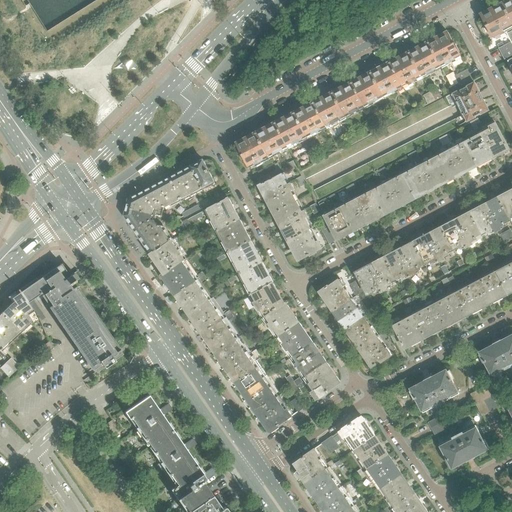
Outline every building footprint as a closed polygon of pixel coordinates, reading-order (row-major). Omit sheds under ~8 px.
[(511,1),(511,2),(510,1),(509,0),(507,0),(501,3),(502,4),(511,23),(511,1)] [(511,27),(511,23),(502,4),(501,3),(481,14),(493,37),(511,27)] [(461,58),(447,32),(427,42),(441,68),(450,63),(461,58)] [(441,68),(427,42),(408,52),(421,78),(441,68)] [(502,54),(511,48),(511,46),(510,43),(499,49),(502,54)] [(505,59),(511,55),(511,48),(502,54),(505,59)] [(421,78),(408,52),(389,62),(402,88),(421,78)] [(402,88),(389,62),(370,72),(383,98),(402,88)] [(457,82),(470,75),(467,70),(454,76),(457,81),(457,82)] [(383,98),(370,72),(351,82),(364,108),(383,98)] [(460,87),(473,80),(470,75),(457,82),(460,87)] [(460,87),(457,82),(457,81),(450,85),(453,91),(460,87)] [(364,108),(351,82),(332,92),(345,117),(364,108)] [(489,110),(484,100),(480,93),(475,83),(454,94),(459,104),(462,111),(464,115),(468,122),(489,110)] [(442,97),(438,89),(431,92),(430,92),(432,96),(435,101),(442,97)] [(345,117),(332,92),(313,102),(326,127),(345,117)] [(459,104),(454,94),(453,93),(447,97),(451,106),(452,108),(459,104)] [(451,106),(447,97),(442,99),(447,108),(451,106)] [(447,108),(442,99),(437,102),(442,111),(447,108)] [(326,127),(313,102),(294,113),(307,138),(326,127)] [(442,111),(437,102),(433,104),(437,113),(442,111)] [(437,113),(433,104),(428,106),(433,115),(437,113)] [(400,114),(396,105),(393,107),(390,108),(390,109),(394,117),(400,114)] [(433,115),(428,106),(423,109),(428,118),(433,115)] [(428,118),(423,109),(419,111),(423,120),(428,118)] [(423,120),(419,111),(414,114),(419,122),(423,120)] [(307,138),(294,113),(275,123),(288,148),(307,138)] [(419,122),(414,114),(410,116),(414,125),(419,122)] [(414,125),(410,116),(405,119),(409,127),(414,125)] [(409,127),(405,119),(400,121),(405,130),(409,127)] [(459,126),(455,119),(451,122),(454,129),(459,126)] [(405,130),(400,121),(396,124),(400,132),(405,130)] [(454,129),(451,122),(446,124),(450,131),(454,129)] [(288,148),(275,123),(256,133),(269,158),(288,148)] [(400,132),(396,124),(391,126),(395,134),(400,132)] [(450,131),(446,124),(442,126),(445,133),(450,131)] [(509,149),(496,124),(480,132),(481,134),(494,158),(509,149)] [(395,134),(391,126),(386,128),(391,137),(395,134)] [(445,133),(442,126),(437,129),(441,136),(445,133)] [(391,137),(386,128),(382,131),(386,139),(391,137)] [(441,136),(437,129),(432,131),(436,138),(441,136)] [(386,139),(382,131),(377,133),(381,141),(386,139)] [(436,138),(432,131),(428,133),(432,141),(436,138)] [(250,168),(269,158),(256,133),(237,143),(250,168)] [(381,141),(377,133),(372,136),(377,144),(381,141)] [(432,141),(428,133),(423,136),(427,143),(432,141)] [(481,134),(466,142),(478,166),(494,158),(481,134)] [(377,144),(372,136),(368,138),(372,146),(377,144)] [(427,143),(423,136),(419,138),(423,145),(427,143)] [(372,146),(368,138),(363,141),(367,149),(372,146)] [(423,145),(419,138),(414,140),(418,148),(423,145)] [(418,148),(414,140),(410,142),(414,150),(418,148)] [(367,149),(363,141),(358,143),(363,151),(367,149)] [(414,150),(410,142),(405,145),(409,152),(414,150)] [(478,166),(466,142),(450,150),(463,174),(478,166)] [(310,143),(308,145),(315,159),(318,157),(315,153),(314,149),(310,143)] [(363,151),(358,143),(354,146),(358,153),(363,151)] [(409,152),(405,145),(401,147),(405,155),(409,152)] [(358,153),(354,146),(349,148),(353,156),(358,153)] [(405,155),(401,147),(396,149),(400,157),(405,155)] [(353,156),(349,148),(345,151),(348,158),(353,156)] [(400,157),(396,149),(392,151),(396,159),(400,157)] [(463,174),(450,150),(434,158),(447,182),(463,174)] [(348,158),(345,151),(340,153),(344,160),(348,158)] [(396,159),(392,151),(387,154),(391,162),(396,159)] [(344,160),(340,153),(335,155),(339,163),(344,160)] [(391,162),(387,154),(383,156),(387,164),(391,162)] [(339,163),(335,155),(331,158),(334,165),(339,163)] [(387,164),(383,156),(378,158),(382,166),(387,164)] [(334,165),(331,158),(326,160),(330,168),(334,165)] [(382,166),(378,158),(373,160),(378,169),(382,166)] [(447,182),(434,158),(419,166),(432,190),(447,182)] [(216,184),(209,172),(203,160),(197,164),(192,166),(203,188),(207,187),(208,188),(216,184)] [(330,168),(326,160),(321,163),(325,170),(330,168)] [(378,169),(373,160),(369,163),(373,171),(378,169)] [(283,174),(278,163),(274,165),(279,176),(283,174)] [(325,170),(321,163),(317,165),(320,172),(325,170)] [(373,171),(369,163),(364,165),(369,174),(373,171)] [(273,171),(276,177),(279,176),(274,165),(273,164),(258,172),(261,178),(273,171)] [(320,172),(317,165),(312,168),(316,175),(320,172)] [(369,174),(364,165),(360,167),(364,176),(369,174)] [(203,188),(192,166),(171,178),(182,200),(203,188)] [(432,190),(419,166),(403,174),(416,198),(432,190)] [(364,176),(360,167),(355,170),(360,178),(364,176)] [(316,175),(312,168),(307,170),(311,177),(316,175)] [(311,177),(307,170),(302,173),(306,180),(311,177)] [(360,178),(355,170),(351,172),(355,181),(360,178)] [(260,186),(276,177),(273,171),(261,178),(256,180),(260,186)] [(355,181),(351,172),(346,174),(351,183),(355,181)] [(278,190),(288,184),(283,174),(279,176),(276,177),(260,186),(268,202),(281,195),(278,190)] [(351,183),(346,174),(342,176),(346,185),(351,183)] [(416,198),(403,174),(388,183),(400,207),(416,198)] [(346,185),(342,176),(337,179),(342,188),(346,185)] [(182,200),(171,178),(144,191),(151,204),(154,204),(157,202),(158,204),(161,202),(164,208),(166,208),(182,200)] [(342,188),(337,179),(333,181),(337,190),(342,188)] [(337,190),(333,181),(328,183),(333,192),(337,190)] [(297,201),(292,190),(294,189),(291,183),(288,184),(278,190),(281,195),(268,202),(274,213),(297,201)] [(333,192),(328,183),(323,185),(328,195),(333,192)] [(400,207),(388,183),(372,191),(385,215),(400,207)] [(328,195),(323,185),(319,188),(324,197),(328,195)] [(324,197),(319,188),(314,190),(319,199),(324,197)] [(154,204),(151,204),(144,191),(129,199),(127,208),(157,215),(161,217),(164,208),(161,202),(158,204),(157,202),(154,204)] [(385,215),(372,191),(356,199),(369,223),(385,215)] [(511,196),(509,192),(499,198),(510,218),(511,217),(511,196)] [(240,219),(236,213),(229,198),(208,209),(219,230),(240,219)] [(510,218),(499,198),(481,207),(488,219),(493,230),(494,232),(501,228),(500,226),(505,224),(504,221),(510,218)] [(369,223),(356,199),(341,207),(354,231),(369,223)] [(293,217),(302,211),(297,201),(274,213),(283,230),(295,223),(293,217)] [(323,203),(319,205),(332,229),(337,240),(338,240),(340,238),(341,238),(346,235),(354,231),(341,207),(330,213),(325,203),(324,204),(324,203),(324,202),(323,203)] [(488,219),(481,207),(470,213),(481,233),(486,231),(487,233),(493,230),(488,219)] [(156,221),(157,215),(127,208),(125,216),(136,232),(147,224),(149,224),(151,228),(153,227),(155,230),(160,226),(158,226),(156,221)] [(311,228),(306,219),(305,216),(308,215),(305,210),(302,211),(293,217),(295,223),(283,230),(288,240),(309,229),(311,228)] [(202,212),(191,218),(192,222),(203,216),(202,213),(202,212)] [(481,233),(470,213),(453,222),(460,234),(465,245),(466,247),(472,244),(472,242),(477,239),(476,236),(481,233)] [(192,227),(188,220),(187,219),(183,222),(188,230),(192,227)] [(251,241),(248,234),(240,219),(219,230),(230,252),(251,241)] [(325,221),(320,224),(325,233),(330,244),(330,243),(335,241),(330,230),(325,221)] [(460,234),(453,222),(442,228),(453,248),(458,245),(460,248),(465,245),(460,234)] [(145,245),(165,231),(162,226),(160,226),(155,230),(153,227),(151,228),(149,224),(147,224),(136,232),(145,245)] [(453,248),(442,228),(424,237),(431,249),(437,260),(438,262),(444,258),(443,257),(448,254),(447,251),(453,248)] [(321,248),(318,241),(316,242),(309,229),(288,240),(299,260),(310,254),(311,255),(317,252),(316,251),(321,248)] [(511,233),(510,230),(501,235),(505,243),(506,243),(511,239),(511,233)] [(152,256),(172,242),(165,231),(145,245),(151,254),(152,256)] [(431,249),(424,237),(413,243),(424,263),(429,261),(431,263),(437,260),(431,249)] [(162,276),(188,259),(190,257),(177,238),(172,242),(152,256),(164,274),(162,275),(162,276)] [(262,262),(259,255),(251,241),(230,252),(241,273),(262,262)] [(424,263),(413,243),(396,252),(403,264),(408,275),(409,277),(416,273),(415,271),(420,269),(418,266),(424,263)] [(403,264),(396,252),(385,258),(396,278),(401,275),(403,278),(408,275),(403,264)] [(491,255),(488,257),(491,262),(492,264),(496,261),(492,254),(491,255)] [(396,278),(385,258),(375,263),(381,276),(387,286),(392,283),(391,281),(396,278)] [(176,296),(205,275),(202,272),(198,275),(188,259),(162,276),(176,296)] [(274,283),(270,276),(262,262),(241,273),(252,294),(273,284),(274,283)] [(511,262),(496,271),(508,295),(511,292),(511,262)] [(381,276),(375,263),(356,273),(360,279),(366,290),(367,293),(373,291),(374,293),(380,290),(381,292),(388,288),(387,286),(381,276)] [(122,354),(76,287),(73,283),(76,281),(75,280),(78,279),(74,273),(72,275),(71,275),(69,277),(66,273),(67,273),(61,264),(56,267),(55,266),(36,279),(20,290),(28,303),(35,298),(41,293),(42,295),(44,297),(72,337),(93,368),(96,372),(104,367),(105,368),(115,361),(114,360),(122,354)] [(508,295),(496,271),(475,282),(487,306),(493,302),(493,301),(501,297),(502,298),(508,295)] [(214,297),(203,282),(207,279),(205,275),(176,296),(189,314),(214,297)] [(352,299),(343,287),(345,285),(340,279),(329,287),(328,286),(320,292),(321,294),(321,296),(323,299),(324,299),(330,306),(329,308),(331,311),(333,311),(334,312),(352,299)] [(366,290),(360,279),(350,284),(357,296),(354,298),(356,300),(361,296),(359,295),(360,294),(360,295),(366,290)] [(487,306),(475,282),(455,293),(467,316),(473,313),(472,312),(481,308),(481,309),(487,306)] [(285,303),(282,298),(273,284),(252,294),(250,295),(251,296),(264,318),(285,303)] [(27,313),(33,309),(28,303),(20,290),(8,298),(9,300),(12,303),(1,313),(20,333),(29,324),(28,322),(31,319),(27,313)] [(467,316),(455,293),(434,304),(446,327),(452,324),(452,323),(460,318),(461,319),(467,316)] [(203,334),(231,314),(229,311),(225,314),(214,297),(189,314),(203,334)] [(365,318),(352,299),(334,312),(334,313),(333,314),(336,317),(337,317),(342,325),(342,326),(344,330),(346,329),(346,330),(365,318)] [(299,322),(295,317),(286,304),(285,304),(285,303),(264,318),(277,338),(298,323),(298,322),(299,322)] [(446,327),(434,304),(414,314),(426,338),(432,335),(431,334),(440,329),(441,330),(446,327)] [(20,333),(1,313),(0,314),(0,350),(1,352),(20,333)] [(241,337),(229,320),(234,317),(231,314),(203,334),(216,353),(241,337)] [(426,338),(414,314),(392,325),(394,329),(389,331),(395,343),(400,340),(405,349),(412,345),(411,344),(420,340),(420,341),(426,338)] [(249,328),(259,322),(256,318),(246,324),(249,328)] [(377,336),(365,318),(346,330),(347,331),(346,333),(348,336),(350,335),(355,343),(354,345),(357,348),(358,348),(359,349),(377,336)] [(312,342),(309,337),(300,323),(299,324),(298,323),(277,338),(291,358),(312,343),(311,342),(312,342)] [(511,335),(502,341),(502,340),(501,341),(497,342),(510,367),(511,366),(511,335)] [(392,355),(387,348),(386,349),(377,336),(359,349),(360,350),(359,351),(361,355),(363,354),(368,362),(367,363),(369,366),(371,366),(372,367),(381,361),(382,362),(392,355)] [(229,373),(258,353),(256,349),(251,352),(241,337),(216,353),(229,373)] [(54,348),(52,346),(49,341),(41,347),(46,354),(54,348)] [(510,367),(497,342),(494,344),(493,345),(480,352),(481,354),(479,355),(483,363),(485,362),(491,375),(505,367),(506,370),(510,367)] [(326,362),(323,356),(314,343),(313,344),(312,343),(291,358),(305,378),(326,363),(325,362),(326,362)] [(267,375),(256,359),(260,356),(258,353),(229,373),(243,392),(267,375)] [(20,367),(15,362),(11,358),(6,363),(14,372),(20,367)] [(14,372),(6,363),(0,368),(8,378),(14,372)] [(340,381),(336,376),(327,363),(326,364),(326,363),(305,378),(314,391),(312,392),(317,399),(339,384),(338,382),(340,381)] [(432,377),(428,379),(441,404),(443,407),(444,409),(448,407),(449,407),(446,401),(445,399),(458,392),(452,380),(453,379),(449,371),(448,372),(447,370),(433,377),(432,377)] [(256,412),(285,392),(282,389),(278,392),(267,375),(243,392),(256,412)] [(412,391),(410,391),(414,399),(416,399),(422,411),(430,407),(433,413),(440,409),(443,407),(441,404),(428,379),(425,381),(424,381),(424,382),(411,389),(412,391)] [(492,397),(486,386),(480,389),(486,400),(492,397)] [(480,389),(476,391),(482,402),(486,400),(480,389)] [(482,402),(476,391),(471,394),(477,405),(482,402)] [(294,415),(282,398),(287,395),(285,392),(256,412),(270,431),(271,430),(294,415)] [(141,430),(170,409),(167,405),(160,409),(159,410),(149,395),(124,412),(130,419),(131,418),(132,419),(133,418),(138,426),(134,429),(136,433),(141,430)] [(497,408),(492,397),(486,400),(492,411),(497,408)] [(303,408),(296,399),(291,402),(298,412),(303,408)] [(486,400),(482,402),(488,413),(492,411),(486,400)] [(488,413),(482,402),(477,405),(482,416),(488,413)] [(173,428),(169,422),(168,423),(163,416),(165,415),(164,415),(171,410),(170,409),(141,430),(146,437),(145,438),(146,439),(147,439),(152,445),(173,430),(172,429),(173,428)] [(375,436),(366,422),(362,417),(360,418),(359,418),(339,432),(353,450),(375,436)] [(442,423),(439,418),(429,423),(431,428),(442,423)] [(119,430),(112,421),(108,424),(114,434),(119,430)] [(445,429),(442,423),(431,428),(435,435),(445,429)] [(114,434),(108,424),(101,428),(108,438),(114,434)] [(487,448),(489,447),(485,439),(483,440),(476,427),(463,434),(462,432),(458,435),(471,460),(474,458),(475,457),(488,450),(487,448)] [(159,467),(193,443),(191,440),(185,444),(184,444),(183,445),(178,438),(180,437),(176,431),(174,432),(173,430),(152,445),(156,451),(155,452),(156,454),(157,453),(163,461),(158,464),(159,467)] [(471,460),(458,435),(453,438),(454,439),(441,446),(447,459),(446,460),(450,468),(451,467),(452,469),(466,462),(467,462),(471,460)] [(389,455),(380,443),(375,436),(353,450),(368,469),(389,455)] [(340,447),(332,437),(328,440),(337,452),(341,450),(339,448),(340,447)] [(337,452),(328,440),(322,444),(330,454),(334,451),(335,453),(337,452)] [(197,465),(196,464),(197,463),(193,457),(192,458),(187,451),(189,450),(188,450),(195,445),(193,443),(159,467),(160,468),(165,465),(170,471),(169,472),(170,474),(171,473),(175,479),(197,465)] [(306,483),(334,464),(332,460),(327,464),(315,449),(294,463),(298,470),(297,472),(298,472),(306,483)] [(402,474),(397,467),(389,455),(368,469),(382,488),(402,474)] [(342,486),(332,471),(337,468),(334,464),(306,483),(314,495),(319,502),(342,486)] [(204,482),(203,481),(206,480),(215,474),(211,469),(203,474),(203,473),(204,472),(200,467),(199,467),(197,465),(175,479),(178,483),(175,485),(175,484),(172,486),(175,491),(174,491),(175,493),(176,492),(180,498),(203,482),(204,482)] [(415,493),(411,488),(402,474),(382,488),(395,507),(415,493)] [(189,511),(212,495),(203,482),(180,498),(189,511)] [(325,511),(345,511),(360,502),(358,498),(353,502),(342,486),(319,502),(325,511)] [(427,511),(423,505),(415,493),(395,507),(398,511),(427,511)] [(229,511),(228,511),(226,507),(225,508),(225,507),(222,509),(222,508),(221,508),(212,495),(189,511),(229,511)] [(360,511),(358,509),(363,505),(360,502),(345,511),(360,511)]
